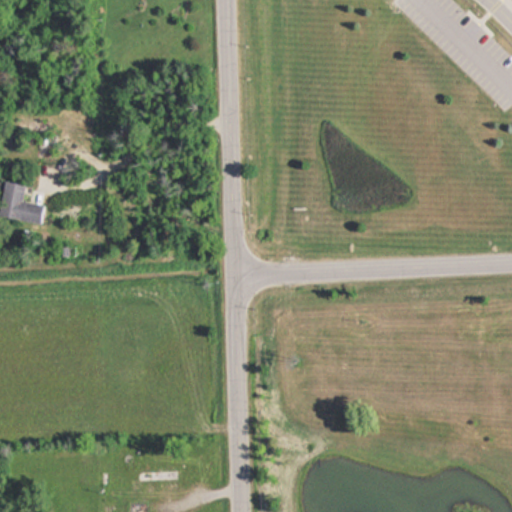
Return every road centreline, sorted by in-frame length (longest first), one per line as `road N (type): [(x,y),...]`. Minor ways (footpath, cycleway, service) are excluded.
road 1 (residential): [(241,511),(225,0)]
road 2 (residential): [(234,265),(511,253)]
